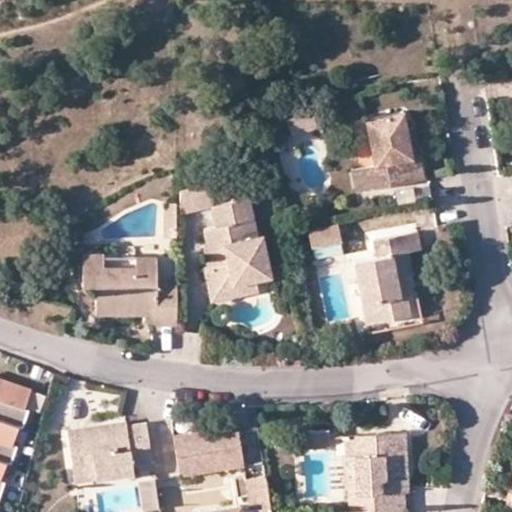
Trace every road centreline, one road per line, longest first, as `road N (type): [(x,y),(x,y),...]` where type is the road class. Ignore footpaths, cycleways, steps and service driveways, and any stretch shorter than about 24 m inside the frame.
road 1 (residential): [(0,330),(87,357),(238,382),(395,371),(498,353)]
road 2 (residential): [(463,92),(498,353)]
road 3 (residential): [(498,353),(457,511)]
